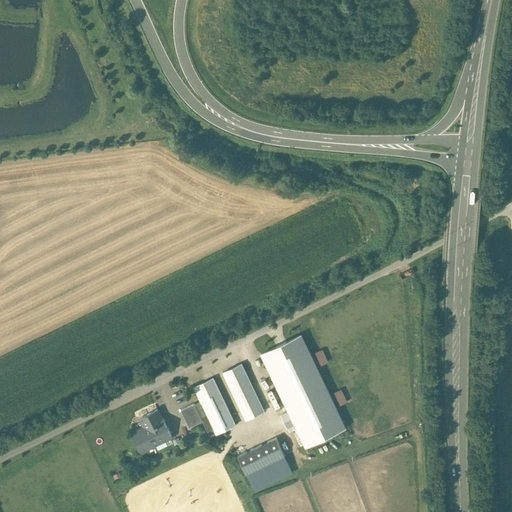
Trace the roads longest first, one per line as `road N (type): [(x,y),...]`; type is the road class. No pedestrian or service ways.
road 1 (unclassified): [(0,461),(511,207)]
road 2 (trunk): [(135,0),(183,91),(220,122),(288,141),(470,161)]
road 3 (secondary): [(461,511),(456,378),(470,161)]
road 4 (trunk): [(428,137),(296,128),(218,101),(189,59),(184,0)]
